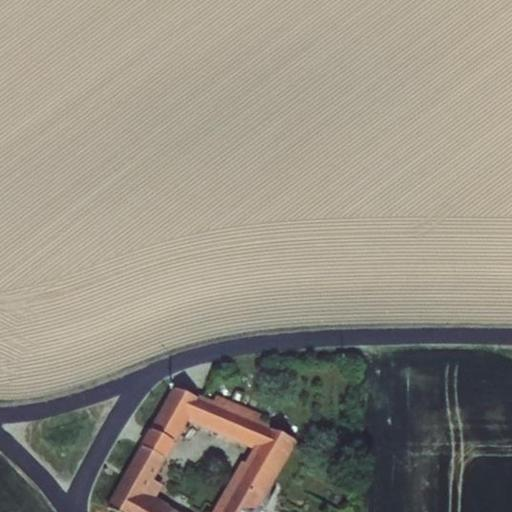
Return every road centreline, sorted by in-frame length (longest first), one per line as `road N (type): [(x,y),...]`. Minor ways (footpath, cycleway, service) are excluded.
road 1 (unclassified): [(163,368),(260,343),(511,338)]
road 2 (unclassified): [(0,414),(75,400),(163,368)]
road 3 (residential): [(82,511),(89,472),(132,394),(163,368)]
